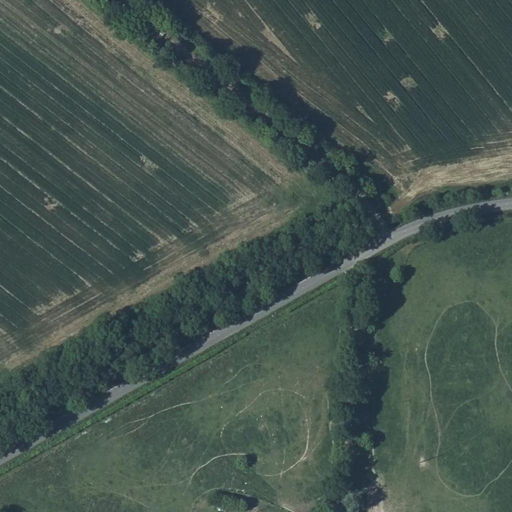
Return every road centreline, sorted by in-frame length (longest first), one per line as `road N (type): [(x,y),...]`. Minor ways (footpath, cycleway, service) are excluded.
road 1 (unclassified): [(0,461),(388,240),(432,220),(511,205)]
road 2 (track): [(388,240),(314,154),(113,0)]
road 3 (track): [(359,255),(340,511)]
